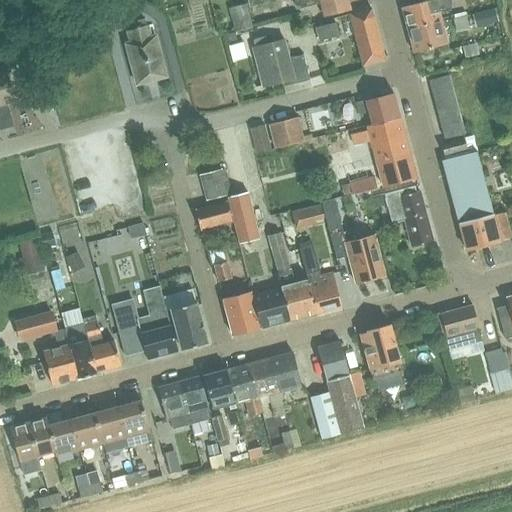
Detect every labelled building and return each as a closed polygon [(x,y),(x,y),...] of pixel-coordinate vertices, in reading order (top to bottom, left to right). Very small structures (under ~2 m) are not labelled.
[(324,16),(351,10),(348,0),(295,0),(297,9),(321,3),(324,16)] [(408,30),(441,21),(439,12),(443,11),(440,0),(429,0),(402,7),(408,30)] [(229,8),(235,31),(253,27),(247,3),(229,8)] [(475,27),(496,21),(493,8),(471,14),(475,27)] [(363,66),(386,60),(372,9),(350,15),(363,66)] [(453,18),(456,31),(469,28),(467,15),(453,18)] [(152,81),(167,77),(157,36),(152,37),(149,25),(147,25),(146,20),(139,22),(140,28),(128,31),(131,42),(127,43),(138,84),(152,81)] [(441,21),(408,30),(414,53),(447,44),(441,21)] [(320,41),(339,36),(335,23),(316,28),(320,41)] [(234,35),(226,37),(227,44),(236,42),(234,35)] [(295,84),(310,80),(303,55),(289,58),(285,40),(268,44),(266,36),(253,40),(256,48),(253,48),(263,87),(293,79),(295,84)] [(236,43),(220,45),(222,62),(239,60),(236,43)] [(475,45),(462,48),(465,60),(478,57),(475,45)] [(17,67),(29,64),(25,50),(13,52),(17,67)] [(0,88),(11,85),(2,54),(0,55),(0,88)] [(449,75),(429,81),(432,93),(452,87),(449,75)] [(452,87),(432,93),(435,104),(455,99),(452,87)] [(372,125),(400,118),(393,93),(365,100),(356,103),(359,114),(368,111),(372,125)] [(455,99),(435,104),(438,116),(458,110),(455,99)] [(458,110),(438,116),(441,127),(462,122),(458,110)] [(269,124),(275,149),(303,141),(297,117),(269,124)] [(416,179),(409,152),(400,118),(372,125),(367,126),(368,130),(351,135),(354,145),(371,141),(383,187),(416,179)] [(462,122),(441,127),(444,139),(465,134),(462,122)] [(264,125),(251,129),(257,154),(270,151),(264,125)] [(444,156),(468,149),(464,138),(441,144),(444,156)] [(459,224),(493,215),(477,151),(442,160),(459,224)] [(200,176),(204,187),(229,180),(226,169),(200,176)] [(353,195),(377,189),(374,177),(350,183),(353,195)] [(204,187),(207,199),(232,192),(229,180),(204,187)] [(414,186),(398,191),(384,195),(392,222),(404,218),(412,247),(433,241),(420,191),(416,192),(414,186)] [(247,192),(228,197),(232,215),(237,235),(240,244),(259,239),(257,229),(252,209),(247,192)] [(382,195),(370,199),(372,208),(384,205),(382,195)] [(335,201),(322,205),(325,217),(338,213),(335,201)] [(200,229),(232,221),(227,202),(195,210),(200,229)] [(319,205),(290,213),(294,232),(324,224),(319,205)] [(493,215),(459,224),(465,250),(500,241),(511,238),(505,212),(494,215),(493,215)] [(139,223),(126,226),(129,238),(147,233),(144,222),(139,223)] [(53,231),(40,234),(44,254),(58,250),(53,231)] [(330,234),(336,260),(348,257),(355,283),(385,275),(374,235),(346,243),(342,231),(330,234)] [(316,314),(308,280),(294,284),(291,269),(290,269),(280,232),(268,236),(282,287),(282,288),(290,321),(316,314)] [(41,253),(37,236),(19,241),(23,257),(18,258),(22,272),(27,271),(28,275),(45,271),(40,253),(41,253)] [(300,249),(299,249),(308,280),(316,314),(342,307),(333,273),(319,277),(317,271),(321,270),(313,245),(300,249)] [(76,256),(67,260),(72,271),(81,266),(76,256)] [(218,282),(231,278),(227,262),(214,265),(218,282)] [(282,288),(271,290),(252,295),(261,328),(290,321),(282,288)] [(261,328),(252,295),(251,291),(223,299),(233,336),(261,328)] [(511,337),(511,296),(507,298),(509,305),(498,308),(506,339),(511,337)] [(182,350),(207,343),(197,303),(171,309),(182,350)] [(442,314),(437,315),(443,337),(447,351),(482,341),(472,306),(442,314)] [(52,311),(55,326),(74,322),(71,307),(52,311)] [(137,319),(117,324),(125,357),(145,351),(147,359),(178,351),(168,311),(166,311),(137,319)] [(21,341),(51,333),(55,349),(43,352),(52,385),(78,378),(69,345),(68,345),(64,329),(56,331),(51,312),(16,321),(21,341)] [(88,340),(96,373),(97,373),(97,372),(121,366),(114,341),(102,344),(100,335),(101,334),(98,323),(85,327),(88,340)] [(88,340),(85,327),(84,327),(83,324),(64,329),(68,345),(69,345),(78,378),(96,373),(88,340)] [(373,379),(402,371),(390,326),(368,332),(368,333),(361,335),(373,379)] [(356,400),(354,390),(349,375),(340,342),(318,348),(328,381),(331,392),(343,433),(343,434),(364,428),(356,400)] [(292,352),(270,358),(279,391),(301,385),(292,352)] [(285,415),(270,358),(248,364),(261,412),(263,412),(259,398),(269,395),(275,418),(285,415)] [(248,364),(226,370),(236,408),(241,406),(240,402),(247,401),(251,415),(261,412),(248,364)] [(490,374),(495,393),(511,389),(511,381),(508,369),(490,374)] [(236,408),(226,370),(205,376),(214,410),(230,406),(231,409),(236,408)] [(359,373),(349,375),(354,390),(356,397),(365,395),(359,373)] [(180,383),(191,424),(209,419),(206,410),(209,409),(201,377),(180,383)] [(191,424),(180,383),(159,389),(168,420),(170,420),(173,429),(191,424)] [(472,386),(458,389),(461,402),(461,404),(476,401),(475,398),(472,386)] [(331,392),(312,398),(323,439),(343,433),(331,392)] [(142,400),(118,407),(126,437),(129,447),(153,440),(150,431),(142,400)] [(95,413),(103,443),(126,437),(118,407),(95,413)] [(95,413),(72,420),(80,450),(103,443),(95,413)] [(237,413),(230,415),(232,426),(240,425),(237,413)] [(217,434),(219,442),(229,439),(222,415),(212,418),(212,419),(217,434)] [(29,423),(38,456),(54,451),(56,456),(57,456),(49,426),(47,418),(29,423)] [(49,426),(57,456),(80,450),(72,420),(49,426)] [(29,423),(11,428),(20,460),(24,476),(42,471),(38,456),(29,423)] [(294,446),(290,430),(278,434),(282,450),(294,446)] [(206,446),(209,457),(218,455),(215,444),(206,446)] [(251,459),(263,456),(261,447),(248,450),(251,459)] [(222,454),(209,457),(212,468),(225,465),(222,454)] [(129,485),(138,483),(136,473),(131,456),(124,458),(128,475),(126,475),(129,485)] [(178,463),(167,466),(170,477),(181,474),(178,463)] [(148,469),(136,473),(138,483),(151,479),(148,469)] [(91,485),(94,494),(105,491),(102,482),(91,485)] [(94,494),(91,485),(80,488),(83,497),(94,494)] [(49,496),(52,506),(63,503),(61,493),(49,496)] [(52,506),(49,496),(38,499),(40,509),(52,506)]
